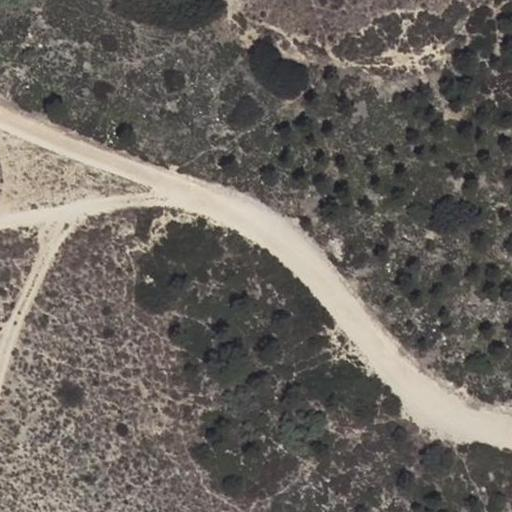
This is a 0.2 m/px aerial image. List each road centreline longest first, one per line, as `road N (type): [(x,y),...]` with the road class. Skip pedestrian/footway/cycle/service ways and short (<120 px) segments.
road 1 (track): [(511,430),(440,408),(238,205),(0,120)]
road 2 (track): [(172,182),(0,210)]
